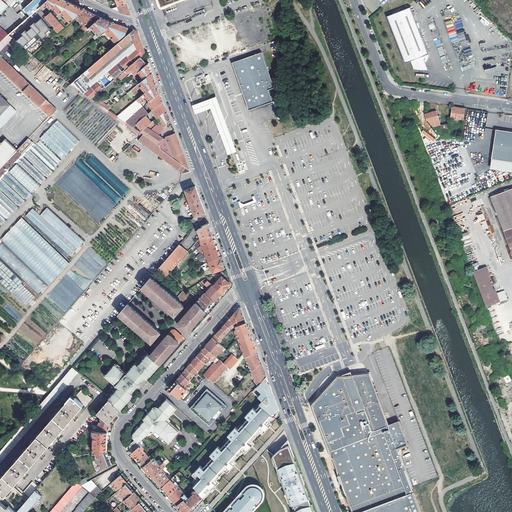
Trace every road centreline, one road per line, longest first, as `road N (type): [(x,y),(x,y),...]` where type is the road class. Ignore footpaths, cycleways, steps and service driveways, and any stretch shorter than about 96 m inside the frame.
road 1 (residential): [(246,286),(119,431),(120,455),(169,511)]
road 2 (residential): [(353,0),(390,88),(511,108)]
road 3 (secondary): [(229,237),(155,38)]
